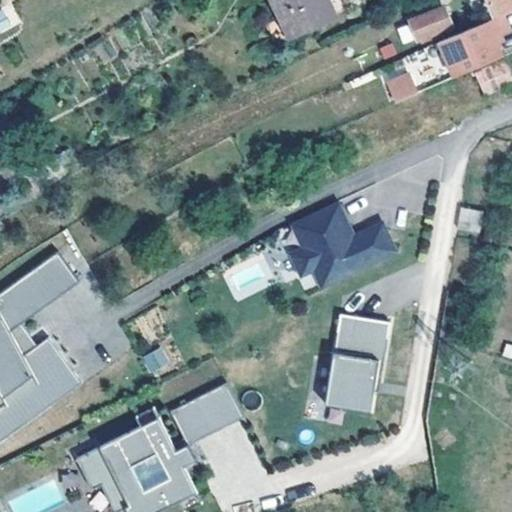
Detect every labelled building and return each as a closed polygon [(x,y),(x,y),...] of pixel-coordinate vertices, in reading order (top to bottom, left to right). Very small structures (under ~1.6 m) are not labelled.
[(274,0),(290,35),(329,17),(321,0),(274,0)] [(511,0),(492,0),(497,13),(511,7),(511,0)] [(5,6),(0,9),(0,33),(16,25),(5,6)] [(444,7),(413,20),(419,36),(451,24),(444,7)] [(441,41),(456,77),(504,55),(496,35),(510,29),(505,15),(490,21),(441,41)] [(105,39),(92,47),(102,62),(115,54),(105,39)] [(437,46),(386,64),(390,75),(414,66),(418,78),(445,69),(437,46)] [(504,63),(479,74),(487,91),(511,79),(504,63)] [(419,93),(411,75),(391,84),(398,102),(419,93)] [(338,202),(293,224),(304,246),(291,252),(302,274),(314,268),(323,285),(397,249),(383,221),(365,230),(363,235),(352,240),(347,228),(350,226),(338,202)] [(459,208),(457,231),(480,232),(482,210),(459,208)] [(350,226),(347,228),(352,240),(363,235),(365,230),(354,235),(350,226)] [(81,281),(59,251),(0,293),(0,435),(3,440),(51,405),(47,400),(79,377),(50,337),(39,345),(25,355),(11,330),(23,323),(81,281)] [(343,309),(328,399),(373,407),(378,379),(383,379),(394,318),(343,309)] [(23,323),(11,330),(25,355),(39,345),(23,323)] [(163,348),(147,356),(154,370),(170,362),(163,348)] [(83,383),(79,377),(47,400),(51,405),(83,383)] [(245,416),(228,382),(171,410),(185,437),(174,442),(161,416),(143,425),(78,457),(94,489),(103,484),(116,511),(117,511),(128,507),(130,511),(159,511),(182,501),(200,492),(188,468),(179,450),(191,444),(245,416)] [(137,415),(143,425),(161,416),(155,406),(137,415)] [(191,444),(179,450),(188,468),(200,462),(191,444)] [(200,492),(182,501),(187,511),(205,502),(200,492)]
